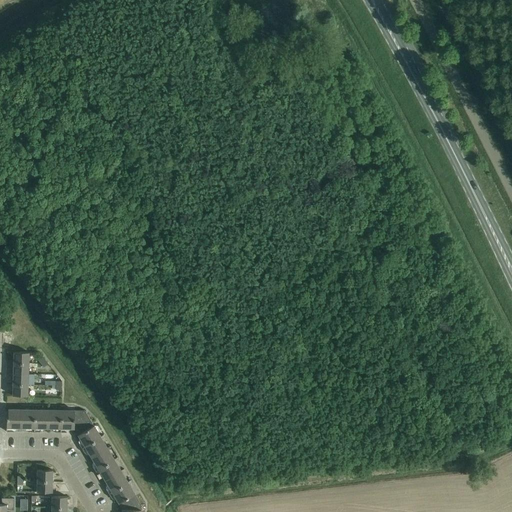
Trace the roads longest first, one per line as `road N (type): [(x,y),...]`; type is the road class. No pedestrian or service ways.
road 1 (primary): [(368,0),(511,271)]
road 2 (unclassified): [(511,193),(412,0)]
road 3 (residential): [(93,511),(58,454),(0,452)]
